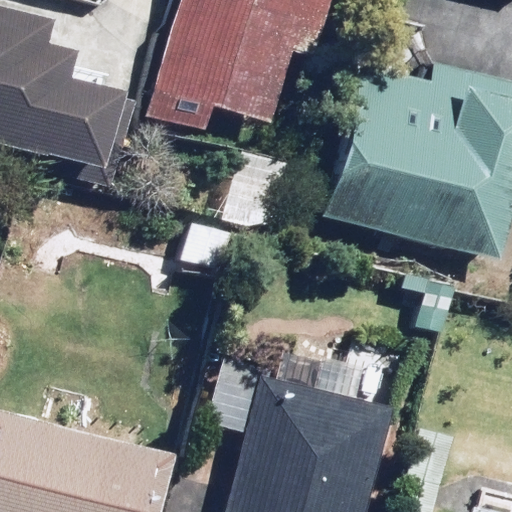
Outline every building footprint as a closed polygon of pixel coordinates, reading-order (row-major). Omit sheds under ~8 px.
[(173,0),(141,116),(203,133),(210,108),(269,125),(291,49),(319,57),(335,0),(173,0)] [(54,15),(0,3),(0,145),(107,169),(125,87),(68,74),(73,50),(47,44),(54,15)] [(499,260),(511,214),(511,85),(367,44),(320,209),(499,260)] [(300,168),(240,147),(217,217),(277,237),(300,168)] [(229,231),(186,219),(175,258),(218,271),(229,231)] [(352,331),(344,364),(263,343),(220,511),(361,511),(403,344),(352,331)] [(53,393),(46,419),(0,407),(0,511),(160,511),(175,453),(155,448),(162,421),(53,393)]
